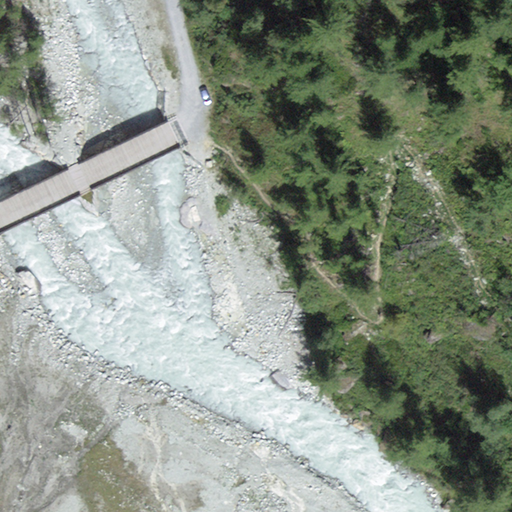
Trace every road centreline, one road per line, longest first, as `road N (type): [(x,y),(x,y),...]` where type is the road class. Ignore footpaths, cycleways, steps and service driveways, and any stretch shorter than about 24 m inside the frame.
road 1 (track): [(0,217),(180,130)]
road 2 (track): [(180,130),(194,115),(193,87),(167,0)]
